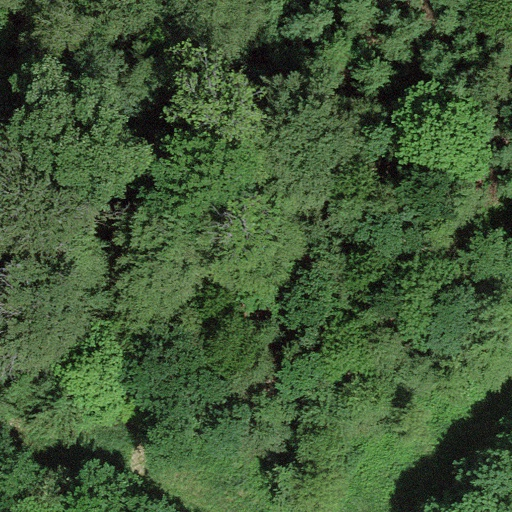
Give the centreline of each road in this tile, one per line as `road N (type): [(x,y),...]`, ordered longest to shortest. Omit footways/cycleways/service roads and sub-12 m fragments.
road 1 (track): [(202,511),(87,470),(0,450)]
road 2 (track): [(511,396),(383,511)]
